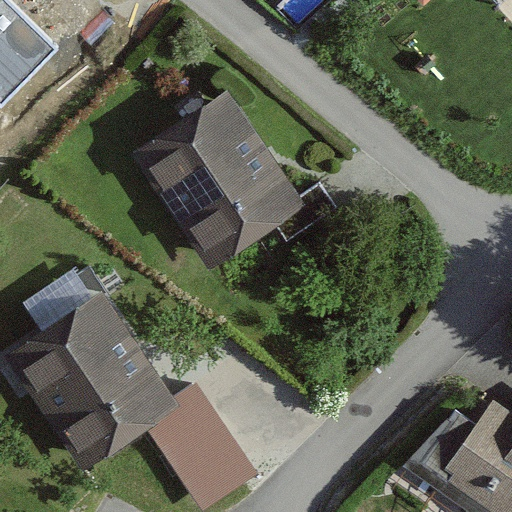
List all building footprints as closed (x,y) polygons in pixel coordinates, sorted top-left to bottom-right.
[(0,0),(0,49),(50,90),(113,13),(97,0),(0,0)] [(416,0),(424,10),(435,0),(416,0)] [(306,199),(235,91),(137,156),(216,276),(279,235),(288,248),(340,214),(323,189),(306,199)] [(173,402),(109,299),(13,358),(87,477),(161,431),(207,506),(254,477),(198,386),(173,402)] [(511,511),(511,411),(498,402),(436,495),(462,511),(511,511)]
